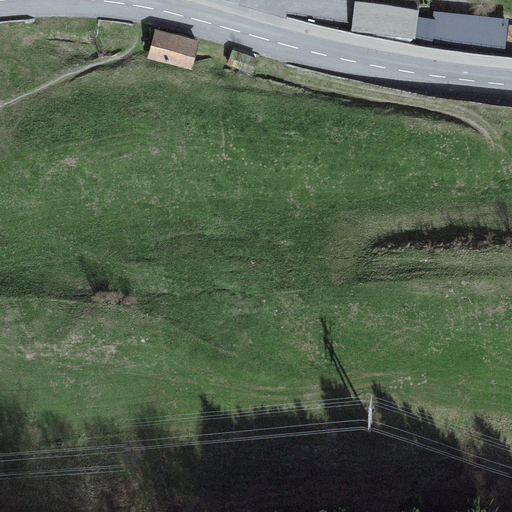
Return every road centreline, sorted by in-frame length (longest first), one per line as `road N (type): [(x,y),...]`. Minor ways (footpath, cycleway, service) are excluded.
road 1 (primary): [(511,83),(364,64),(241,32)]
road 2 (track): [(492,143),(479,124),(458,116),(273,69),(265,38)]
road 3 (primary): [(241,32),(97,0)]
